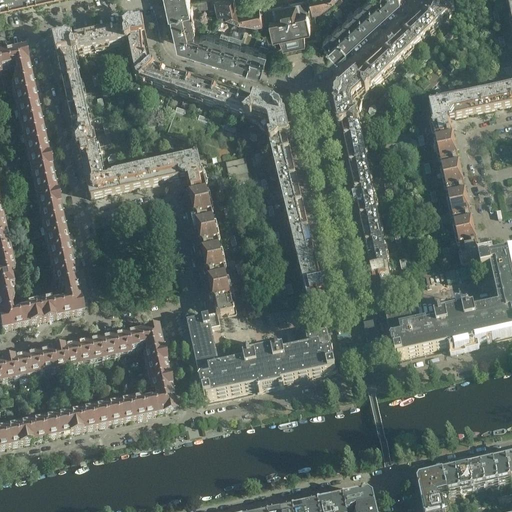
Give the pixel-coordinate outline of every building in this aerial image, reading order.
[(190,0),(168,0),(171,11),(192,7),(190,0)] [(208,8),(207,0),(198,1),(199,9),(208,8)] [(236,8),(234,0),(213,0),(215,5),(217,5),(219,12),(226,11),(235,9),(236,8)] [(309,20),(310,18),(313,12),(321,11),(332,0),(331,0),(305,0),(305,1),(303,1),(290,4),(289,3),(289,4),(288,4),(283,5),(282,5),(282,6),(268,9),(267,9),(265,9),(261,6),(260,6),(240,10),(240,11),(241,18),(242,20),(257,25),(264,23),(271,28),(274,39),(280,38),(284,47),(306,42),(305,33),(311,31),(309,20)] [(387,9),(379,0),(367,0),(364,3),(365,5),(377,18),(387,9)] [(379,0),(387,9),(397,0),(379,0)] [(454,11),(453,5),(452,5),(451,0),(432,0),(433,5),(433,6),(433,7),(433,8),(432,8),(432,9),(426,14),(439,28),(448,19),(449,19),(453,15),(460,17),(460,20),(464,17),(462,11),(465,9),(464,5),(457,12),(454,11)] [(377,18),(365,5),(361,8),(360,7),(353,12),(355,14),(367,28),(377,18)] [(193,20),(191,16),(194,15),(192,7),(171,11),(174,25),(193,20)] [(241,18),(240,11),(240,10),(236,8),(235,9),(226,11),(227,15),(237,19),(241,18)] [(367,28),(355,14),(351,18),(350,16),(343,22),(345,23),(357,37),(367,28)] [(419,47),(439,28),(426,14),(417,23),(416,23),(416,24),(406,33),(419,47)] [(195,34),(194,29),(196,28),(195,20),(193,20),(174,25),(176,38),(195,34)] [(146,39),(143,27),(143,26),(144,25),(144,24),(143,24),(143,23),(142,24),(140,25),(131,27),(129,26),(125,30),(128,43),(146,39)] [(357,37),(345,23),(341,27),(340,25),(333,31),(335,33),(347,46),(357,37)] [(128,43),(125,30),(122,29),(111,31),(115,50),(126,47),(127,46),(129,47),(128,43)] [(115,50),(111,31),(85,37),(89,55),(115,50)] [(208,56),(214,38),(215,36),(206,33),(206,36),(203,35),(200,36),(195,51),(208,56)] [(347,46),(335,33),(331,36),(329,34),(323,40),(324,41),(335,53),(336,55),(336,56),(337,56),(337,55),(347,46)] [(399,66),(419,47),(406,33),(397,42),(397,43),(387,52),(399,66)] [(195,51),(200,36),(196,35),(195,34),(176,38),(178,46),(195,51)] [(89,55),(85,37),(75,39),(72,41),(75,54),(76,59),(78,56),(79,58),(89,55)] [(221,60),(227,42),(228,40),(219,38),(219,40),(214,38),(208,56),(221,60)] [(151,59),(146,39),(128,43),(129,47),(130,46),(132,47),(130,50),(132,59),(142,57),(143,61),(151,59)] [(75,54),(72,41),(69,40),(66,40),(66,41),(65,41),(56,43),(55,43),(55,42),(54,43),(53,43),(53,44),(53,45),(55,48),(57,58),(75,54)] [(234,64),(240,46),(241,44),(232,42),(232,44),(227,42),(221,60),(234,64)] [(248,68),(253,50),(254,48),(245,46),(245,48),(240,46),(234,64),(248,68)] [(29,68),(25,50),(12,53),(14,65),(13,67),(14,71),(29,68)] [(261,69),(267,54),(267,53),(258,50),(258,52),(253,50),(248,68),(260,72),(260,73),(261,73),(261,72),(261,69)] [(380,84),(399,66),(387,52),(377,61),(377,62),(367,71),(380,84)] [(14,65),(12,53),(0,55),(0,72),(10,70),(10,68),(13,67),(14,65)] [(81,82),(78,69),(76,59),(75,54),(57,58),(63,86),(81,82)] [(157,90),(163,73),(155,70),(154,70),(154,69),(153,69),(153,68),(152,68),(153,68),(152,67),(151,59),(143,61),(142,57),(132,59),(135,75),(127,82),(125,81),(127,93),(133,95),(132,91),(139,85),(144,87),(145,86),(157,90)] [(32,83),(29,68),(14,71),(15,77),(13,77),(14,82),(12,82),(13,87),(32,83)] [(370,94),(380,84),(367,71),(359,79),(357,79),(356,78),(355,78),(354,78),(354,79),(353,79),(353,80),(352,81),(345,88),(359,103),(362,104),(371,95),(370,94)] [(183,99),(189,81),(176,77),(175,77),(175,76),(163,73),(157,90),(183,99)] [(208,108),(214,90),(201,86),(201,85),(189,81),(183,99),(208,108)] [(87,108),(84,95),(81,82),(63,86),(69,112),(87,108)] [(35,95),(32,83),(13,87),(15,95),(12,95),(13,100),(16,99),(35,95)] [(359,103),(345,88),(338,94),(337,95),(336,96),(335,97),(334,98),(334,99),(333,100),(333,101),(333,102),(333,103),(333,104),(333,105),(333,106),(334,107),(334,108),(336,117),(356,113),(359,114),(361,114),(363,105),(362,104),(359,103)] [(234,117),(240,99),(227,95),(227,94),(226,94),(214,90),(208,108),(234,117)] [(511,108),(507,90),(479,96),(483,114),(511,108)] [(37,108),(35,95),(16,99),(18,107),(15,108),(16,113),(19,112),(37,108)] [(483,114),(479,96),(430,107),(434,125),(450,122),(483,114)] [(261,124),(267,105),(258,102),(257,102),(257,101),(256,101),(255,100),(254,101),(253,101),(252,102),(251,103),(240,99),(234,117),(247,121),(246,123),(259,127),(261,124)] [(288,128),(286,119),(286,118),(285,117),(285,116),(285,115),(285,114),(284,113),(283,112),(283,111),(282,110),(280,109),(279,109),(278,108),(277,108),(276,108),(267,105),(261,124),(259,127),(258,128),(264,135),(265,134),(268,132),(288,128)] [(40,120),(37,108),(19,112),(20,120),(18,120),(19,125),(21,125),(40,120)] [(93,134),(90,121),(87,108),(69,112),(75,137),(75,138),(93,134)] [(362,139),(360,126),(362,126),(359,114),(356,113),(336,117),(338,126),(338,127),(338,128),(338,129),(338,130),(339,131),(340,131),(341,131),(342,132),(344,143),(362,139)] [(43,133),(40,120),(21,125),(23,132),(21,133),(22,138),(24,137),(43,133)] [(453,136),(450,122),(434,125),(432,126),(436,140),(453,136)] [(288,144),(289,143),(290,142),(291,141),(291,140),(291,139),(291,138),(290,137),(288,128),(268,132),(265,134),(268,146),(270,146),(273,159),(291,155),(288,144)] [(46,145),(43,133),(24,137),(26,145),(23,145),(24,150),(27,149),(46,145)] [(96,150),(93,134),(75,138),(75,137),(74,137),(74,138),(74,139),(74,140),(75,141),(76,144),(77,145),(79,154),(96,150)] [(459,164),(453,136),(436,140),(442,168),(459,164)] [(368,166),(365,152),(362,139),(344,143),(347,156),(347,157),(350,169),(368,166)] [(48,158),(46,145),(27,149),(29,157),(26,158),(27,163),(30,162),(48,158)] [(98,150),(96,150),(79,154),(80,154),(80,155),(83,166),(99,162),(101,162),(98,150)] [(297,181),(294,169),(294,168),(291,155),(273,159),(279,185),(297,181)] [(51,170),(50,164),(48,158),(30,162),(31,170),(29,170),(30,175),(51,170)] [(201,179),(196,159),(148,170),(152,188),(179,181),(181,181),(181,179),(180,178),(186,177),(187,179),(185,179),(185,180),(186,180),(186,182),(201,179)] [(247,177),(244,161),(224,165),(227,181),(234,180),(236,189),(250,186),(248,177),(247,177)] [(102,174),(99,162),(83,166),(84,174),(84,175),(85,178),(102,174)] [(465,192),(459,164),(442,168),(448,196),(465,192)] [(373,192),(370,179),(368,166),(350,169),(353,182),(352,183),(355,196),(373,192)] [(54,183),(51,170),(30,175),(31,180),(34,179),(35,187),(54,183)] [(152,188),(148,170),(119,176),(123,194),(152,188)] [(123,194),(119,176),(115,177),(114,179),(111,179),(110,181),(104,182),(102,174),(85,178),(90,200),(91,201),(92,201),(123,194)] [(204,178),(201,179),(186,182),(190,196),(207,192),(204,178)] [(303,207),(301,195),(300,194),(297,181),(279,185),(285,211),(303,207)] [(57,195),(54,183),(35,187),(37,195),(34,195),(35,200),(57,195)] [(213,221),(210,206),(207,192),(190,196),(192,206),(192,207),(192,210),(193,210),(195,221),(194,222),(194,223),(195,223),(195,224),(196,224),(213,221)] [(379,218),(376,205),(373,192),(355,196),(358,209),(357,209),(360,222),(379,218)] [(472,221),(465,192),(448,196),(454,224),(472,221)] [(59,208),(57,195),(35,200),(36,205),(39,204),(41,212),(59,208)] [(310,233),(307,221),(307,220),(306,220),(303,207),(285,211),(291,237),(310,233)] [(62,220),(59,208),(41,212),(38,213),(39,217),(42,217),(44,224),(62,220)] [(384,244),(381,231),(379,218),(360,222),(363,235),(363,236),(366,248),(384,244)] [(62,220),(44,224),(41,225),(42,230),(45,229),(46,237),(65,233),(62,220)] [(219,248),(216,235),(213,221),(196,224),(198,234),(198,235),(199,238),(201,249),(201,250),(201,251),(201,252),(202,252),(219,248)] [(478,249),(472,221),(454,224),(460,253),(478,249)] [(65,233),(46,237),(44,238),(45,242),(47,242),(49,249),(68,245),(65,233)] [(316,259),(313,247),(313,246),(312,246),(310,233),(291,237),(298,264),(316,259)] [(390,271),(387,257),(384,244),(366,248),(369,261),(368,261),(368,262),(371,274),(390,271)] [(0,260),(9,258),(8,251),(10,250),(9,245),(6,246),(0,247),(0,260)] [(71,258),(68,245),(49,249),(46,250),(47,255),(50,254),(52,262),(71,258)] [(225,276),(222,262),(219,248),(202,252),(204,262),(204,263),(205,266),(207,277),(207,278),(207,279),(208,280),(225,276)] [(481,262),(478,249),(460,253),(463,266),(481,262)] [(474,344),(511,335),(511,263),(511,257),(510,256),(509,256),(489,261),(489,262),(481,264),(480,264),(482,274),(491,272),(500,309),(472,315),(471,310),(437,317),(438,323),(411,329),(408,318),(387,323),(391,342),(390,343),(392,344),(395,359),(396,361),(398,361),(448,350),(449,354),(450,353),(450,354),(454,353),(471,349),(471,350),(474,349),(474,348),(475,348),(474,344)] [(12,271),(10,263),(13,263),(12,258),(9,258),(0,260),(0,273),(10,271),(12,271)] [(73,270),(71,258),(52,262),(49,263),(50,267),(53,267),(55,274),(73,270)] [(322,285),(320,273),(319,273),(319,272),(316,259),(298,264),(304,290),(322,285)] [(73,270),(55,274),(52,275),(53,280),(56,279),(57,287),(76,283),(73,270)] [(0,286),(10,284),(8,277),(11,276),(10,271),(0,273),(0,286)] [(395,296),(392,281),(390,271),(371,274),(373,284),(376,298),(377,299),(378,300),(395,296)] [(232,304),(229,290),(225,276),(208,280),(210,290),(210,291),(211,294),(214,308),(232,304)] [(79,298),(76,283),(57,287),(58,292),(60,291),(61,296),(64,296),(65,301),(79,298)] [(0,299),(13,297),(11,289),(14,289),(13,284),(10,284),(0,286),(0,299)] [(327,309),(325,295),(324,295),(322,285),(304,290),(310,315),(323,312),(327,311),(327,310),(327,309)] [(13,307),(12,302),(14,302),(13,297),(0,299),(0,315),(12,313),(11,307),(13,307)] [(83,316),(79,298),(65,301),(66,305),(68,306),(70,318),(83,316)] [(55,322),(51,306),(50,303),(43,305),(42,302),(37,303),(42,325),(55,322)] [(42,325),(37,303),(33,304),(33,307),(26,309),(26,311),(30,327),(42,325)] [(70,318),(68,306),(66,305),(62,306),(62,303),(51,306),(55,322),(70,318)] [(235,318),(232,304),(214,308),(217,320),(217,321),(235,318)] [(30,327),(26,311),(16,314),(16,316),(13,317),(11,319),(14,331),(30,327)] [(14,331),(11,319),(13,317),(12,313),(0,315),(0,328),(1,334),(14,331)] [(219,332),(217,321),(217,320),(209,322),(210,322),(212,333),(219,332)] [(336,372),(333,357),(334,356),(332,355),(328,335),(306,340),(308,351),(281,357),(279,352),(246,359),(247,365),(220,371),(211,333),(212,333),(210,322),(209,322),(189,327),(188,328),(200,384),(199,385),(201,386),(204,401),(205,403),(207,403),(258,392),(259,396),(259,395),(260,396),(263,396),(263,395),(284,390),(283,386),(334,375),(336,374),(336,372)] [(163,353),(158,330),(138,334),(141,349),(146,348),(146,350),(144,353),(145,357),(163,353)] [(141,349),(138,334),(125,337),(129,357),(133,356),(134,355),(134,353),(136,353),(137,352),(137,350),(141,349)] [(129,357),(125,337),(112,340),(117,359),(125,357),(125,359),(128,359),(129,357)] [(117,359),(112,340),(100,342),(105,361),(112,360),(112,362),(117,361),(117,359)] [(105,361),(100,342),(88,345),(92,364),(100,362),(100,365),(105,364),(105,361)] [(92,366),(92,364),(88,345),(76,348),(80,367),(86,365),(87,368),(92,366)] [(80,367),(76,348),(63,351),(67,369),(75,368),(75,370),(80,369),(80,367)] [(67,369),(63,351),(51,353),(55,372),(62,370),(63,373),(67,372),(67,369)] [(55,372),(51,353),(38,356),(43,375),(50,373),(51,375),(56,374),(55,372)] [(163,353),(145,357),(144,358),(145,365),(143,365),(144,370),(147,370),(166,366),(163,353)] [(43,375),(38,356),(26,359),(30,378),(38,376),(39,378),(43,377),(43,375)] [(30,378),(26,359),(14,361),(18,380),(25,379),(25,381),(31,380),(30,378)] [(18,380),(14,361),(1,364),(5,383),(13,381),(13,384),(18,383),(18,380)] [(169,378),(166,366),(147,370),(148,377),(146,378),(147,383),(169,378)] [(171,390),(169,378),(147,383),(148,387),(150,387),(152,395),(153,394),(171,390)] [(177,414),(171,390),(153,394),(154,398),(157,400),(158,402),(153,403),(156,418),(177,414)] [(156,418),(153,403),(149,404),(148,402),(147,401),(144,402),(144,401),(143,400),(139,401),(139,402),(143,421),(156,418)] [(143,421),(139,402),(132,403),(132,401),(126,402),(126,405),(131,424),(143,421)] [(131,424),(126,405),(120,406),(120,404),(114,405),(114,407),(119,426),(131,424)] [(119,426),(114,407),(108,409),(107,407),(101,408),(102,410),(106,429),(119,426)] [(106,429),(102,410),(95,411),(94,409),(89,411),(90,413),(94,432),(106,429)] [(94,432),(90,413),(82,414),(82,412),(77,413),(77,415),(81,435),(94,432)] [(81,435),(77,415),(70,417),(70,415),(65,416),(65,418),(69,437),(81,435)] [(69,437),(65,418),(58,420),(57,418),(52,419),(53,421),(57,440),(69,437)] [(57,440),(53,421),(45,422),(45,420),(40,421),(40,423),(44,443),(57,440)] [(44,443),(40,423),(33,425),(32,423),(27,424),(28,426),(32,446),(44,443)] [(32,446),(28,426),(21,428),(20,426),(15,427),(16,429),(20,448),(32,446)] [(20,448),(16,429),(8,431),(8,428),(2,430),(3,432),(7,451),(20,448)] [(511,484),(507,464),(494,466),(498,487),(511,484)] [(498,487),(494,466),(493,467),(492,466),(489,467),(488,468),(481,469),(486,490),(491,489),(492,490),(497,489),(498,487)] [(486,490),(481,469),(469,472),(474,493),(486,490)] [(474,493),(469,472),(468,472),(466,472),(464,472),(463,473),(457,475),(461,496),(465,495),(474,493)] [(461,496),(457,475),(444,478),(448,498),(449,498),(461,496)] [(451,511),(448,498),(444,478),(444,477),(443,476),(442,477),(442,478),(421,483),(420,483),(419,483),(419,484),(418,485),(418,486),(418,487),(423,511),(451,511)] [(371,507),(369,498),(365,495),(342,500),(341,500),(340,499),(340,500),(339,500),(340,501),(340,500),(342,511),(351,511),(354,511),(371,507)] [(342,511),(340,500),(340,501),(327,503),(329,511),(342,511)] [(329,511),(327,503),(317,506),(316,505),(315,505),(315,506),(316,511),(329,511)]
